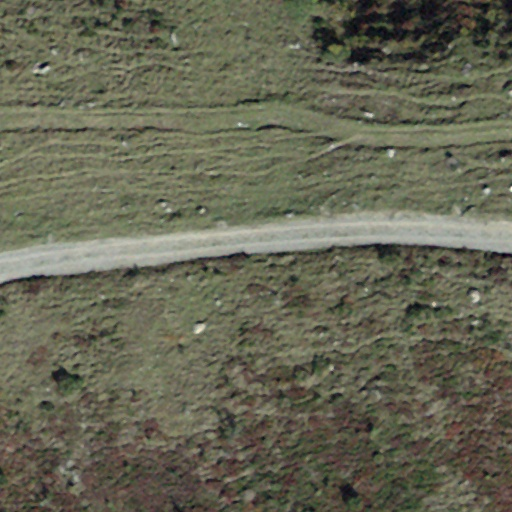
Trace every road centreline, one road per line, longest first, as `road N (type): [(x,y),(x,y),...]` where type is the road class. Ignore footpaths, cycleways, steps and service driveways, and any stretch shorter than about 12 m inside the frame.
road 1 (track): [(511,141),(393,146),(270,117),(0,122)]
road 2 (track): [(0,271),(68,258),(394,232),(511,246)]
